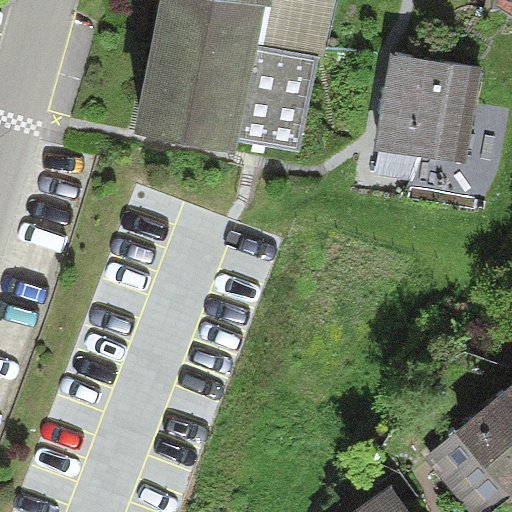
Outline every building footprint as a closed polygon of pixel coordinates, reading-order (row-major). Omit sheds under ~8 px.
[(164,0),(140,121),(301,154),(321,52),(256,39),(263,0),(164,0)] [(511,0),(498,0),(498,5),(511,14),(511,0)] [(491,70),(385,56),(372,160),(477,173),(491,70)] [(511,389),(433,455),(480,511),(490,511),(511,493),(511,389)] [(411,511),(391,480),(338,511),(411,511)]
